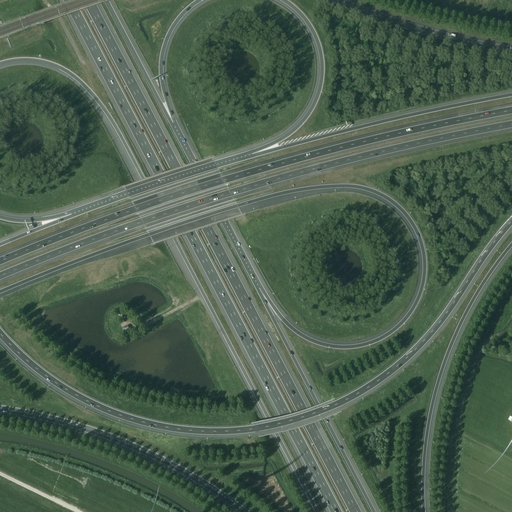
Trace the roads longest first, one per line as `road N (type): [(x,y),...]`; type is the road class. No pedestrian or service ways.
road 1 (motorway): [(0,291),(192,219),(327,186),(377,193),(411,222),(424,271),(408,314),(375,341),(329,346),(295,330),(257,287)]
road 2 (motorway): [(0,333),(54,382),(122,416),(187,430),(272,425),(350,396),(407,357),(511,220)]
road 3 (motorway): [(68,0),(337,511)]
road 4 (motorway): [(356,511),(87,0)]
road 5 (motorway): [(0,64),(23,59),(61,67),(96,99),(317,511)]
road 6 (motorway): [(0,276),(299,172),(511,124)]
road 7 (motorway): [(511,110),(305,156),(0,261)]
road 8 (motorway): [(424,511),(425,448),(442,370),(476,296),(511,246)]
road 9 (motorway): [(0,409),(65,422),(151,454),(244,511)]
road 10 (motorway): [(511,94),(252,155)]
road 11 (motorway): [(374,511),(257,287)]
road 12 (motorway): [(283,0),(319,46),(320,85),(303,121),(252,155)]
road 13 (track): [(182,511),(66,458),(0,444)]
road 14 (motorway): [(252,155),(71,216)]
road 15 (motorway): [(511,50),(334,0)]
road 16 (motorway): [(257,287),(173,124)]
road 17 (motorway): [(173,124),(106,0)]
road 18 (motorway): [(173,124),(163,50),(179,17),(199,0)]
